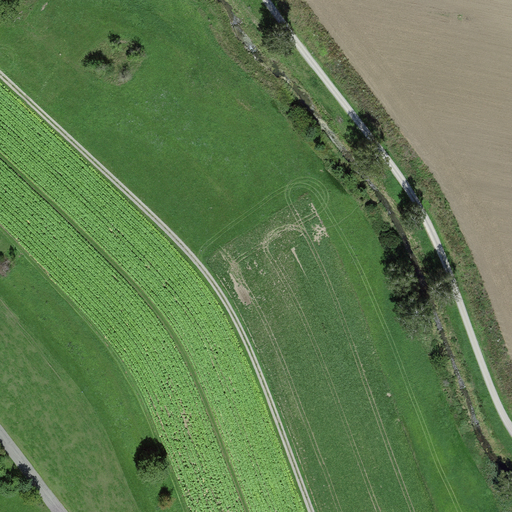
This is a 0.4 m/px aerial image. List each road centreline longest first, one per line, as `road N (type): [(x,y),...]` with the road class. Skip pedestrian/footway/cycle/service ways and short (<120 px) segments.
road 1 (track): [(315,511),(227,298),(130,193),(0,75)]
road 2 (track): [(511,423),(416,196),(267,0)]
